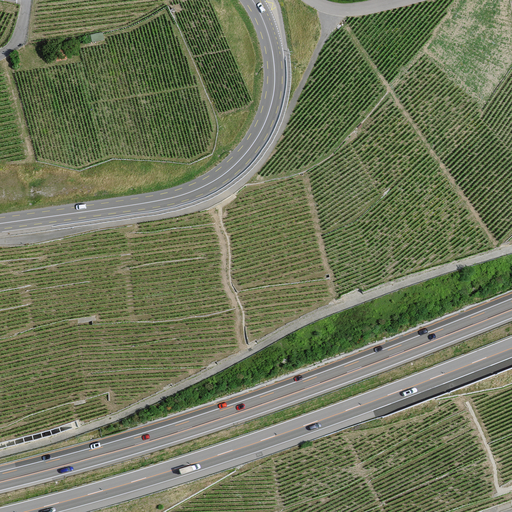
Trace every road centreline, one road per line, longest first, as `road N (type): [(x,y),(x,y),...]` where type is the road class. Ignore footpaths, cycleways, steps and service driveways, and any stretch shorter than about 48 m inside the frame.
road 1 (motorway): [(511,307),(221,416),(0,480)]
road 2 (motorway): [(24,511),(269,438),(511,348)]
road 3 (track): [(0,242),(156,218),(233,190),(269,152),(331,8)]
road 4 (primary): [(252,0),(271,44),(273,92),(260,131),(222,175),(161,200),(0,223)]
